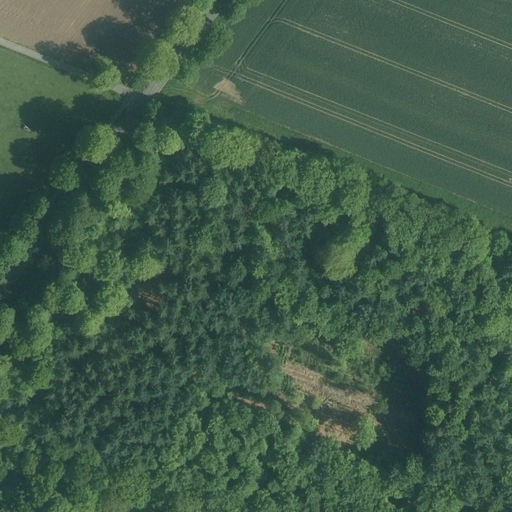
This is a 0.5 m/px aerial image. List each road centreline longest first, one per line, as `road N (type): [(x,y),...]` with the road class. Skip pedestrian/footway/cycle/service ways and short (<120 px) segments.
road 1 (track): [(73,443),(108,356),(176,274),(239,137)]
road 2 (track): [(0,414),(244,511)]
road 3 (secondary): [(0,286),(144,98)]
road 4 (residential): [(144,98),(0,41)]
road 5 (secondary): [(144,98),(221,0)]
